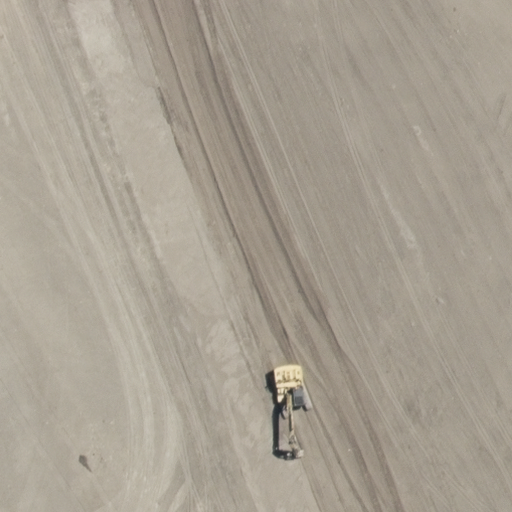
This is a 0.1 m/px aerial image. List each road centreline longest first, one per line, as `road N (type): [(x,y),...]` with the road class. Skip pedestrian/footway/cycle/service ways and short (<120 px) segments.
road 1 (unknown): [(511,182),(268,409),(33,511)]
road 2 (unknown): [(382,303),(260,0)]
